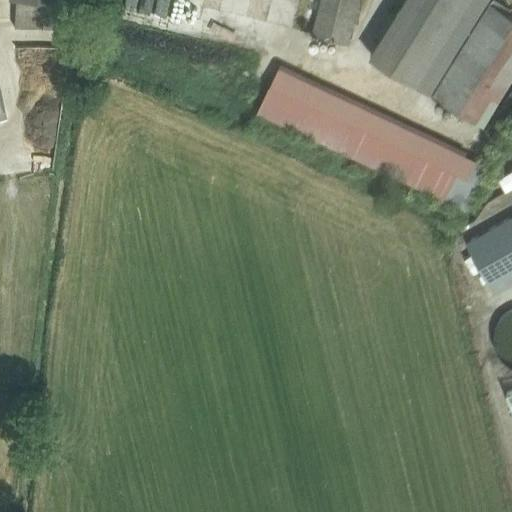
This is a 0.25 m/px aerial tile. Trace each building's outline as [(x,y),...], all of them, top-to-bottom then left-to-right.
[(17,0),(16,27),(63,28),(63,0),(17,0)] [(320,0),(312,34),(348,43),(358,0),(320,0)] [(404,0),(370,55),(417,84),(429,92),(486,0),(404,0)] [(511,78),(511,16),(490,2),(432,94),(483,126),(511,78)] [(465,154),(467,151),(280,63),(257,111),(465,209),(487,163),(465,154)] [(490,284),(511,271),(511,215),(466,240),(490,284)]
